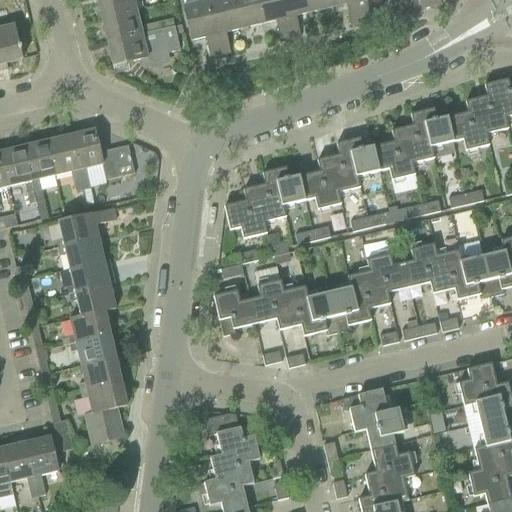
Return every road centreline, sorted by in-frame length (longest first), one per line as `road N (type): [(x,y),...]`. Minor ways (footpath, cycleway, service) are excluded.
road 1 (tertiary): [(198,152),(223,134),(451,47)]
road 2 (residential): [(280,402),(307,387),(511,338)]
road 3 (tertiary): [(167,382),(198,152)]
road 4 (residential): [(198,152),(66,86)]
road 5 (tertiary): [(151,511),(167,382)]
